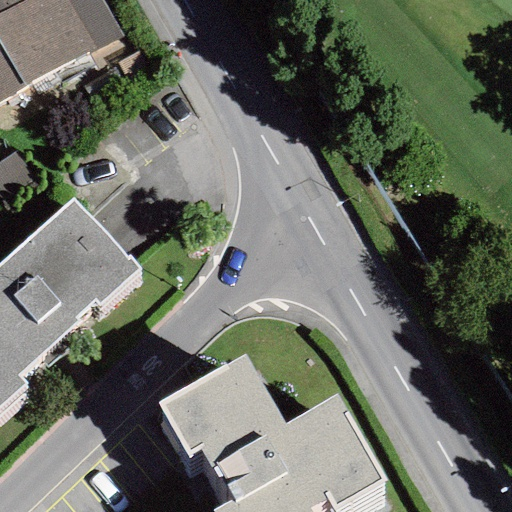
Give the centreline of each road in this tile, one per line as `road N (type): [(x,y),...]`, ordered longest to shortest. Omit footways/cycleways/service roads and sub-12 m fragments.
road 1 (residential): [(301,212),(0,504)]
road 2 (residential): [(301,212),(475,511)]
road 3 (residential): [(180,0),(301,212)]
